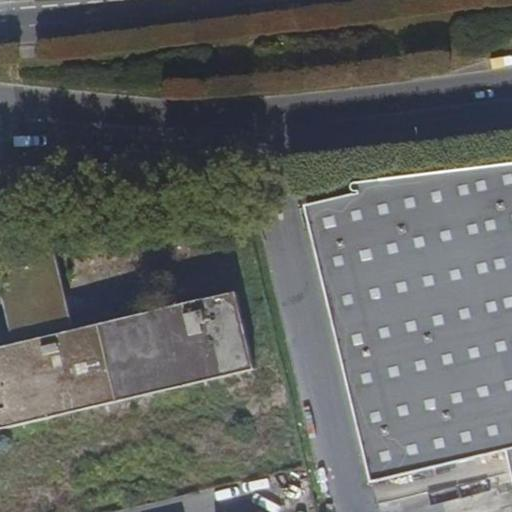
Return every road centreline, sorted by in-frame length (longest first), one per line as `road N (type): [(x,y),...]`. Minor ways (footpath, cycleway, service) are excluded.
road 1 (secondary): [(0,101),(216,122),(511,83)]
road 2 (secondary): [(264,0),(0,24)]
